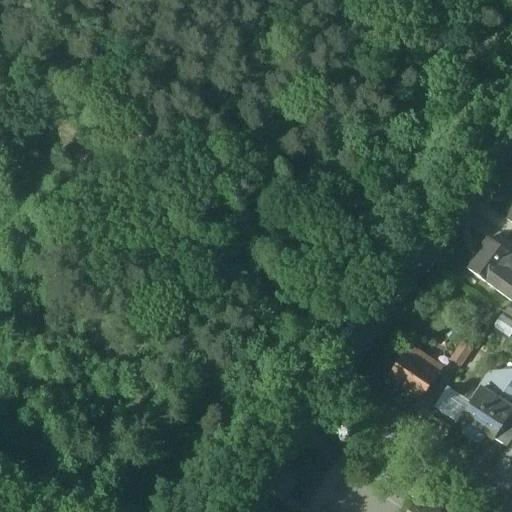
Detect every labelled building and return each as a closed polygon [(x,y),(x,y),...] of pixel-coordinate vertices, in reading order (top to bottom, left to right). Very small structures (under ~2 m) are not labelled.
[(511,268),(511,256),(489,240),(467,270),(511,302),(511,277),(508,274),(511,268)] [(463,343),(451,361),(461,368),(473,350),(463,343)] [(442,370),(414,351),(394,380),(422,399),(442,370)] [(511,377),(497,379),(486,394),(499,403),(496,408),(511,419),(511,377)] [(457,421),(470,402),(449,387),(436,407),(457,421)] [(499,403),(486,394),(467,421),(488,436),(497,442),(498,440),(511,420),(511,419),(496,408),(499,403)] [(511,420),(498,440),(507,447),(511,440),(511,420)] [(488,436),(475,427),(470,434),(476,440),(483,443),(488,436)] [(421,498),(410,511),(436,511),(438,510),(421,498)]
